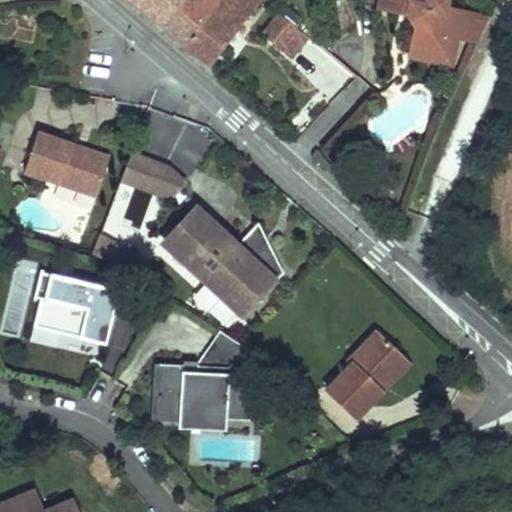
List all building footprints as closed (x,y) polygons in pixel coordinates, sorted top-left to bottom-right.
[(134,0),(211,62),(260,0),(134,0)] [(378,0),(377,7),(415,16),(407,55),(450,63),(455,35),(476,39),(487,16),(443,6),(444,0),(378,0)] [(308,36),(281,13),(263,34),(285,55),(290,51),(286,46),(293,39),(299,45),(308,36)] [(185,123),(169,155),(198,171),(215,139),(185,123)] [(98,197),(109,164),(71,152),(74,145),(39,133),(26,173),(98,197)] [(109,164),(111,157),(74,145),(71,152),(109,164)] [(169,167),(131,154),(122,182),(172,199),(187,182),(169,167)] [(201,207),(166,243),(241,315),(283,271),(259,221),(239,243),(201,207)] [(123,247),(101,236),(94,256),(113,265),(130,273),(143,278),(151,259),(143,256),(139,247),(132,244),(123,247)] [(55,277),(48,276),(45,293),(51,294),(55,277)] [(113,315),(118,292),(55,277),(51,294),(45,293),(43,300),(113,315)] [(40,299),(34,328),(106,345),(109,329),(113,329),(115,320),(112,319),(113,315),(43,300),(40,299)] [(229,337),(220,331),(198,362),(198,366),(198,370),(184,369),(184,366),(160,365),(159,401),(180,402),(179,418),(250,422),(253,379),(258,363),(242,348),(229,337)] [(352,364),(326,390),(355,417),(382,390),(377,385),(404,357),(377,331),(349,361),(352,364)] [(409,363),(404,357),(377,385),(382,390),(409,363)] [(180,402),(159,401),(158,417),(179,418),(180,402)] [(80,511),(77,503),(54,511),(42,511),(34,491),(0,503),(0,511),(80,511)]
